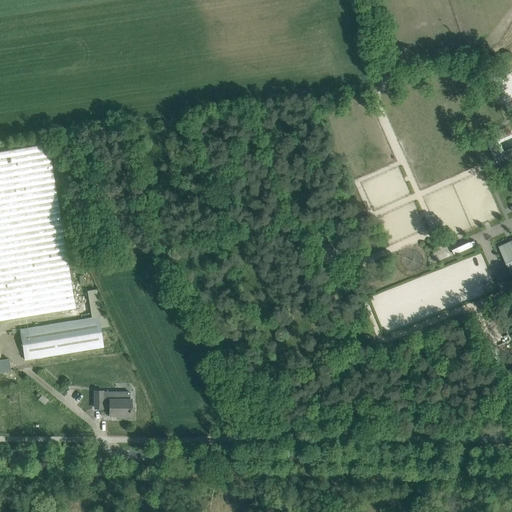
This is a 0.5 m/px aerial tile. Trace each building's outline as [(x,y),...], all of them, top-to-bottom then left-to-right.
[(0,152),(0,320),(75,308),(49,145),(0,152)] [(413,224),(410,225),(412,232),(410,233),(410,235),(425,231),(418,204),(405,207),(408,218),(411,217),(413,224)] [(511,242),(500,247),(511,273),(511,242)] [(87,290),(92,317),(20,328),(25,359),(104,347),(101,328),(109,326),(95,289),(87,290)] [(0,360),(0,372),(10,371),(8,359),(0,360)] [(131,415),(131,409),(130,409),(130,399),(110,399),(110,400),(103,400),(103,391),(95,391),(95,408),(103,408),(103,407),(110,407),(110,416),(131,415)]
